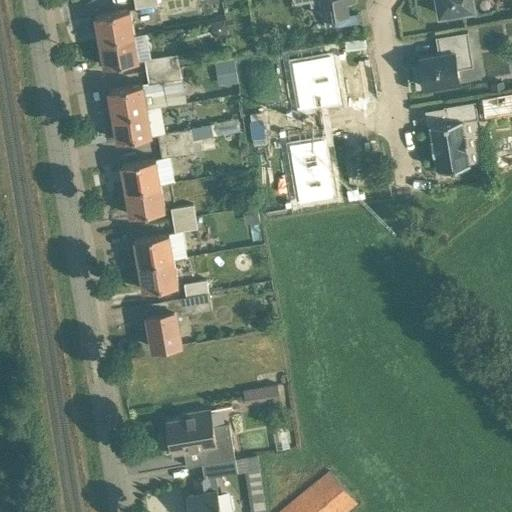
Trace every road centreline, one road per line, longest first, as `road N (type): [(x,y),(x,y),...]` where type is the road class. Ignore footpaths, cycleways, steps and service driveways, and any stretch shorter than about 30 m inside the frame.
road 1 (tertiary): [(123,511),(35,0)]
road 2 (unclassified): [(406,178),(383,15),(391,0)]
